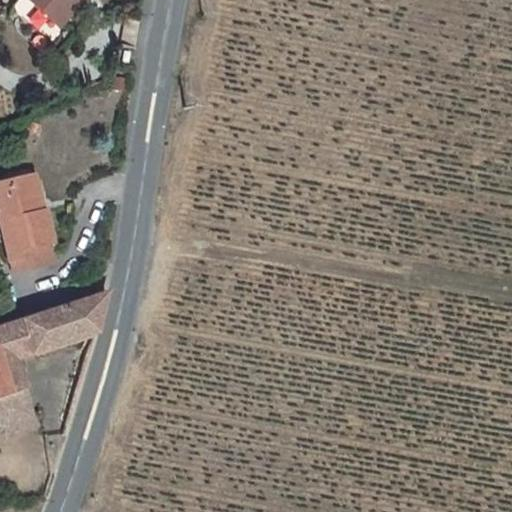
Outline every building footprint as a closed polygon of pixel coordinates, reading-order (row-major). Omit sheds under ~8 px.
[(26,0),(59,27),(82,0),(26,0)] [(36,171),(9,177),(12,187),(39,181),(36,171)] [(9,177),(0,179),(0,222),(9,262),(34,256),(32,247),(54,241),(46,209),(38,211),(38,205),(42,198),(39,181),(12,187),(9,177)] [(0,422),(5,421),(15,418),(19,429),(41,421),(20,350),(97,327),(103,290),(0,323),(0,422)] [(15,418),(5,421),(9,432),(19,429),(15,418)]
